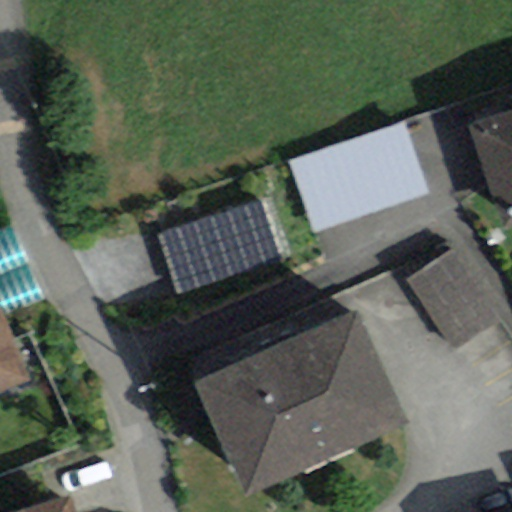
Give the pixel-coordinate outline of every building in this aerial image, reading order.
[(511,113),(474,126),(503,212),(511,208),(511,113)] [(405,119),(289,159),(313,230),(430,190),(405,119)] [(266,195),(159,229),(178,289),(285,254),(266,195)] [(452,246),(404,279),(453,348),(501,314),(452,246)] [(0,297),(0,389),(31,377),(0,297)] [(358,299),(195,371),(245,483),(411,410),(358,299)] [(78,511),(70,488),(0,509),(0,511),(78,511)]
